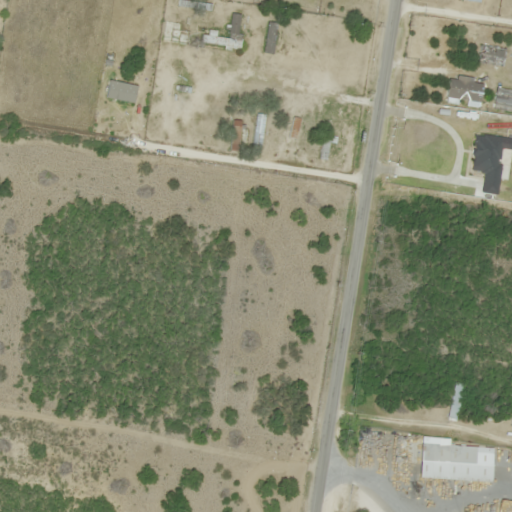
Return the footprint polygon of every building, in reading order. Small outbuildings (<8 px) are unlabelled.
[(241,47),(241,13),(229,13),(229,47),(241,47)] [(276,23),(268,22),(265,51),(273,52),(276,23)] [(170,42),(187,44),(189,31),(172,28),(170,42)] [(507,67),(509,49),(481,44),(478,62),(507,67)] [(511,111),(511,89),(496,88),(493,109),(511,111)] [(265,114),(257,113),(252,149),(260,150),(265,114)] [(242,121),(232,119),(229,143),(238,145),(242,121)] [(471,173),(500,176),(502,165),(507,166),(509,149),(511,149),(511,136),(476,132),(471,173)] [(457,420),(461,384),(454,383),(450,419),(457,420)] [(476,464),(477,446),(422,444),(421,461),(476,464)]
